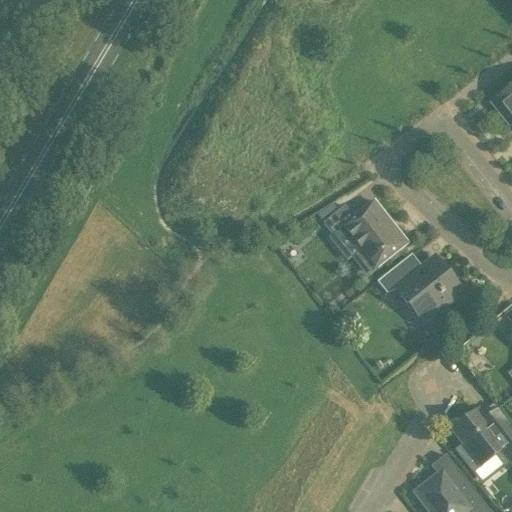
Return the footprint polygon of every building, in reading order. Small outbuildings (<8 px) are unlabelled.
[(511,85),(491,101),(509,125),(511,122),(511,85)] [(406,242),(373,200),(354,216),(345,204),(323,221),(332,233),(341,226),(362,252),(357,257),(368,271),(376,265),(376,266),(406,242)] [(436,264),(431,258),(402,281),(393,270),(377,283),(387,296),(395,290),(422,325),(443,309),(441,306),(453,295),(445,285),(452,279),(438,261),(436,264)] [(495,434),(478,412),(453,432),(480,467),(505,448),(511,457),(511,429),(508,424),(495,434)] [(489,511),(458,472),(444,483),(439,476),(416,494),(429,511),(489,511)]
